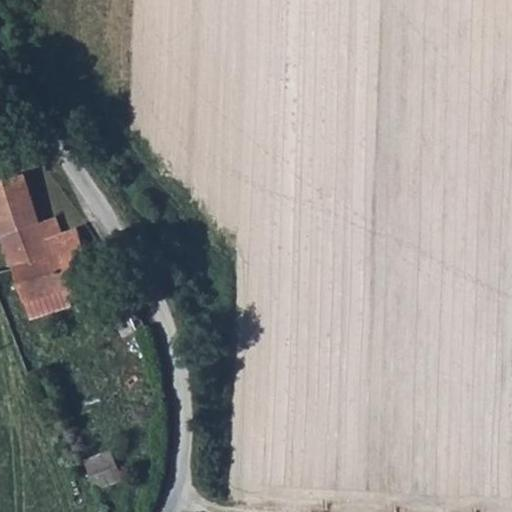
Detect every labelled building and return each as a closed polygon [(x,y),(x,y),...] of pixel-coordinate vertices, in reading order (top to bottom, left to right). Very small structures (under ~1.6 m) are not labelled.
[(0,184),(0,221),(15,269),(55,259),(49,241),(64,235),(57,217),(41,224),(26,177),(0,184)] [(99,291),(79,228),(64,235),(49,241),(55,259),(15,269),(26,303),(69,290),(72,299),(99,291)] [(32,319),(74,306),(72,299),(69,290),(26,303),(32,319)] [(119,467),(113,451),(86,461),(92,477),(98,489),(117,482),(112,469),(119,467)] [(112,469),(117,482),(124,480),(119,467),(112,469)]
